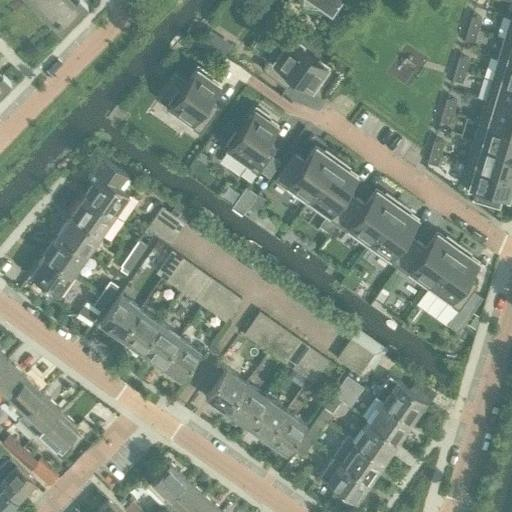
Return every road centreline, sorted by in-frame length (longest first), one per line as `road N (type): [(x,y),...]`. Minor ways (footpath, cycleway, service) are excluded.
road 1 (residential): [(511,249),(329,123),(239,74)]
road 2 (residential): [(448,511),(511,303)]
road 3 (residential): [(297,511),(147,397)]
road 4 (residential): [(0,133),(119,0)]
road 5 (residential): [(147,397),(0,296)]
road 6 (residential): [(39,511),(147,397)]
